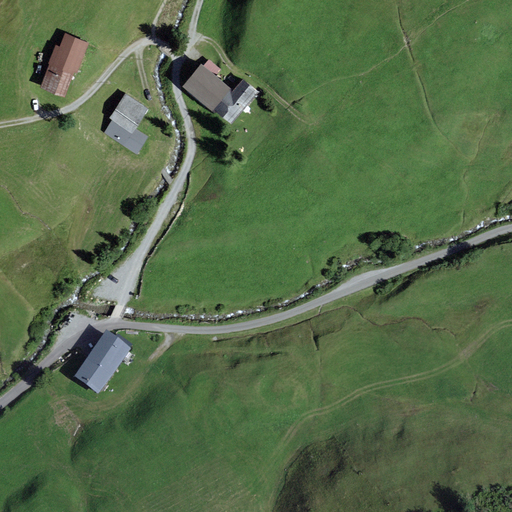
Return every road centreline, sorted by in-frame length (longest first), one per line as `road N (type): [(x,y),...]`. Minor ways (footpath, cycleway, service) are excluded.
road 1 (unclassified): [(511,230),(252,326),(118,324),(87,333),(0,405)]
road 2 (track): [(118,324),(145,246),(187,173),(191,133),(176,76),(180,55)]
road 3 (track): [(0,126),(58,115),(86,100),(136,44),(154,40)]
road 4 (track): [(136,44),(165,170)]
road 5 (track): [(189,44),(213,38),(234,66),(289,105)]
